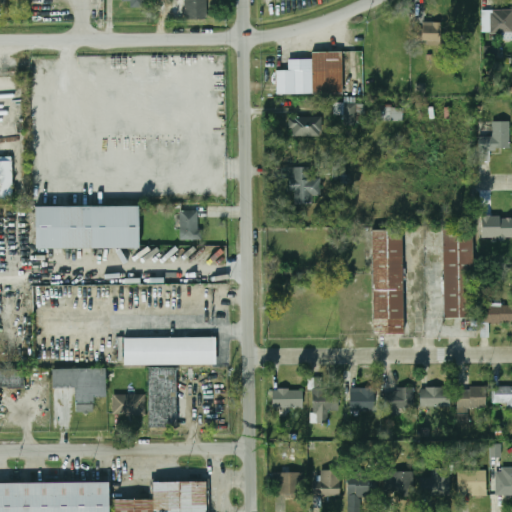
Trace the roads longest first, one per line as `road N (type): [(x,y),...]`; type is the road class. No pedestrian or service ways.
road 1 (tertiary): [(254,511),(246,0)]
road 2 (residential): [(381,0),(335,20),(247,40),(0,41)]
road 3 (residential): [(511,356),(251,359)]
road 4 (residential): [(254,450),(0,452)]
